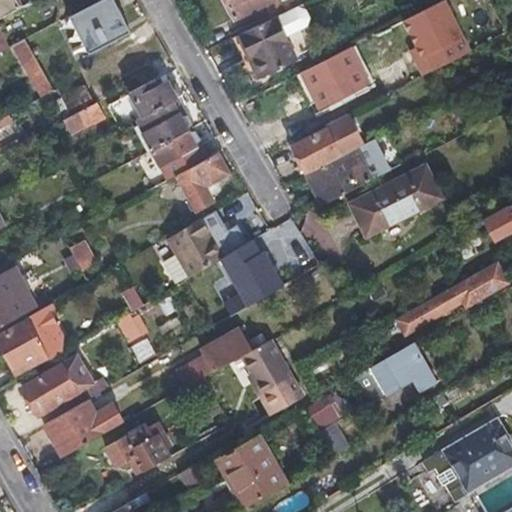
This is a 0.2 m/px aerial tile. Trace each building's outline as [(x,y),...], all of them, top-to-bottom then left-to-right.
[(0,0),(0,18),(22,8),(17,0),(0,0)] [(132,32),(115,0),(101,0),(70,16),(90,54),(132,32)] [(225,0),(235,19),(255,9),(262,24),(276,17),(288,11),(286,7),(300,0),(225,0)] [(406,61),(415,80),(469,53),(442,0),(440,0),(394,23),(412,58),(406,61)] [(298,6),(276,18),(286,37),(308,26),(311,18),(307,10),(298,6)] [(263,78),(298,61),(296,57),(317,46),(320,38),(316,29),(308,26),(286,37),(276,18),(276,17),(262,24),(241,34),(263,78)] [(0,52),(10,47),(0,26),(0,52)] [(234,37),(256,82),(263,78),(241,34),(234,37)] [(55,90),(25,38),(14,45),(43,97),(55,90)] [(369,84),(351,47),(302,72),(319,104),(341,93),(343,98),(369,84)] [(139,52),(126,58),(131,69),(144,63),(139,52)] [(164,84),(160,77),(154,81),(157,88),(164,84)] [(173,101),(177,98),(181,92),(176,83),(169,84),(168,82),(164,84),(157,88),(154,81),(131,93),(144,116),(173,101)] [(73,134),(106,117),(99,102),(96,104),(86,84),(63,97),(72,116),(65,120),(73,134)] [(177,98),(173,101),(181,116),(188,116),(178,97),(177,98)] [(140,125),(153,149),(188,130),(188,129),(192,124),(188,116),(181,116),(173,101),(144,116),(137,120),(140,125)] [(293,147),(307,174),(312,171),(356,148),(363,145),(347,113),(325,125),(327,129),(293,147)] [(10,115),(0,120),(0,128),(13,121),(10,115)] [(148,152),(153,149),(140,125),(135,127),(148,152)] [(153,149),(169,179),(177,175),(204,160),(196,144),(201,139),(196,130),(189,132),(188,130),(153,149)] [(323,205),(372,179),(356,148),(312,171),(318,183),(313,186),(323,205)] [(230,173),(219,152),(204,160),(177,175),(196,210),(214,201),(206,186),(230,173)] [(426,166),(351,204),(368,236),(442,198),(426,166)] [(318,183),(312,171),(307,174),(313,186),(318,183)] [(191,277),(225,256),(202,219),(169,238),(179,255),(165,262),(176,282),(190,274),(191,277)] [(310,257),(299,239),(246,269),(257,287),(310,257)] [(97,263),(85,241),(70,248),(83,271),(97,263)] [(406,336),(463,303),(467,309),(510,283),(498,262),(464,281),(396,320),(406,336)] [(0,325),(37,306),(16,267),(0,275),(0,325)] [(241,272),(252,290),(257,287),(246,269),(241,272)] [(144,305),(134,286),(123,292),(133,311),(144,305)] [(0,336),(0,344),(14,369),(33,359),(36,363),(48,357),(45,351),(53,347),(55,350),(60,347),(58,344),(62,342),(53,327),(49,329),(39,311),(27,318),(29,321),(0,336)] [(132,318),(142,335),(149,331),(140,313),(132,318)] [(132,318),(130,314),(119,321),(130,343),(142,336),(142,335),(132,318)] [(186,387),(253,350),(240,328),(202,350),(205,356),(178,372),(186,387)] [(294,379),(272,340),(243,356),(253,373),(257,380),(253,382),(262,397),(294,379)] [(420,394),(437,384),(414,343),(353,379),(367,403),(384,393),(385,394),(411,379),(420,394)] [(63,353),(60,347),(55,350),(53,347),(45,351),(48,357),(50,360),(63,353)] [(95,383),(79,355),(23,388),(39,416),(79,392),(95,383)] [(223,411),(205,377),(174,395),(185,412),(195,406),(205,423),(223,411)] [(90,399),(109,388),(103,378),(95,383),(79,392),(85,402),(90,399)] [(316,432),(350,414),(335,391),(325,397),(303,410),(316,432)] [(66,455),(124,421),(114,404),(98,413),(90,399),(85,402),(44,425),(55,444),(62,457),(66,455)] [(511,467),(511,441),(498,418),(423,462),(429,473),(436,469),(439,475),(437,476),(443,487),(445,485),(449,491),(454,501),(511,467)] [(144,471),(170,456),(167,450),(172,447),(158,422),(149,427),(147,424),(106,447),(118,467),(131,460),(135,468),(139,474),(144,471)] [(349,448),(335,423),(317,434),(332,458),(349,448)] [(288,484),(260,434),(216,459),(244,509),(288,484)] [(190,490),(202,483),(196,471),(194,466),(182,472),(190,490)] [(511,476),(476,497),(484,511),(496,511),(511,503),(511,476)] [(281,511),(294,511),(308,503),(300,492),(278,507),(281,511)] [(133,511),(132,509),(150,500),(146,493),(112,511),(133,511)]
